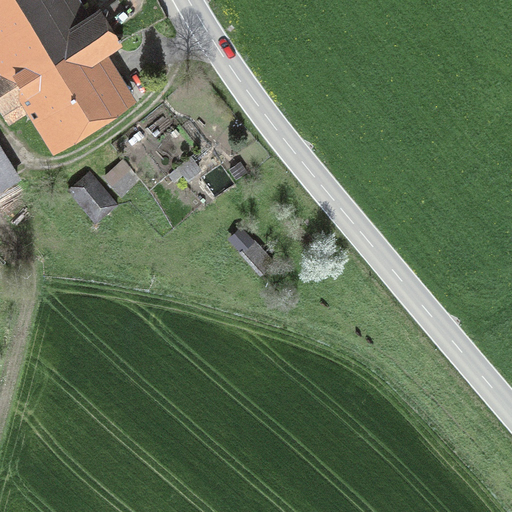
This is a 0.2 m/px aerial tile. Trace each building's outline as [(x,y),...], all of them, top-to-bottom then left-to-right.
[(116,97),(92,57),(117,42),(98,11),(73,27),(56,0),(0,0),(0,112),(7,124),(26,112),(51,152),(65,143),(59,133),(116,97)] [(0,188),(15,179),(0,154),(0,188)] [(185,179),(197,169),(187,158),(167,175),(172,182),(181,174),(185,179)] [(93,223),(115,205),(88,173),(67,191),(93,223)] [(239,229),(229,239),(259,272),(270,263),(239,229)]
